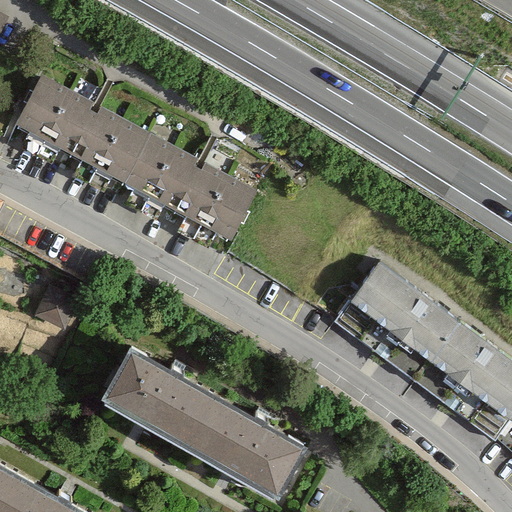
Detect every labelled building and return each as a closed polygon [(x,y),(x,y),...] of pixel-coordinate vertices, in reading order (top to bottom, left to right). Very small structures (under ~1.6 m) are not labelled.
[(0,33),(9,19),(0,13),(0,33)] [(254,182),(41,70),(12,124),(226,236),(254,182)] [(511,411),(511,351),(381,252),(337,310),(497,430),(511,411)] [(80,299),(46,282),(31,312),(65,329),(80,299)] [(101,396),(274,496),(303,447),(129,348),(101,396)] [(76,511),(0,468),(0,511),(76,511)]
